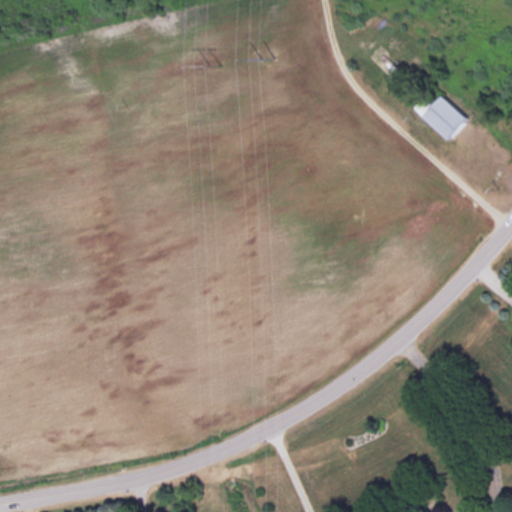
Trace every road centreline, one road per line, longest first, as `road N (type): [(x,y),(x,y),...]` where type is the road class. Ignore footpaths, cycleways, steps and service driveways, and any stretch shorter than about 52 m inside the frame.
road 1 (residential): [(0,510),(143,483),(266,439),(386,361),(511,234)]
road 2 (residential): [(321,0),(340,81),(511,234)]
